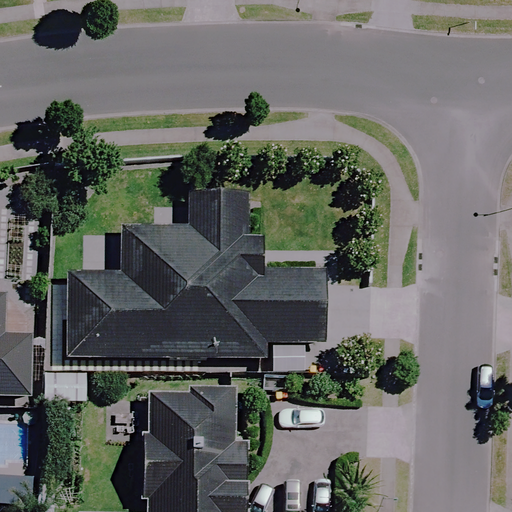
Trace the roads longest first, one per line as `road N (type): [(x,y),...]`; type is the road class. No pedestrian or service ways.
road 1 (residential): [(0,86),(199,68),(460,80)]
road 2 (residential): [(460,80),(450,511)]
